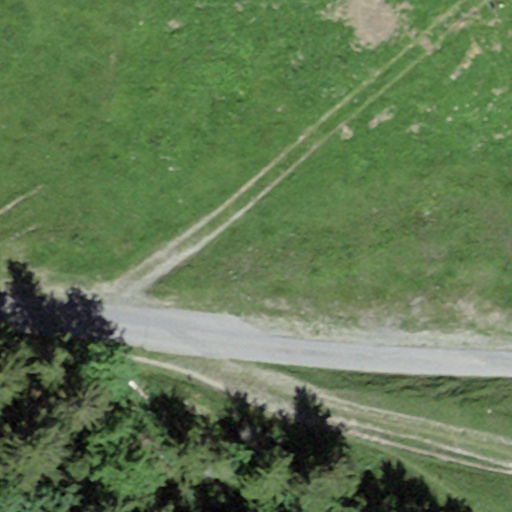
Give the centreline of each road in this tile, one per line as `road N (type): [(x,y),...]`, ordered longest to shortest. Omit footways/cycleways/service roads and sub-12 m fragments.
road 1 (unclassified): [(511,361),(348,355),(0,310)]
road 2 (track): [(94,321),(489,0)]
